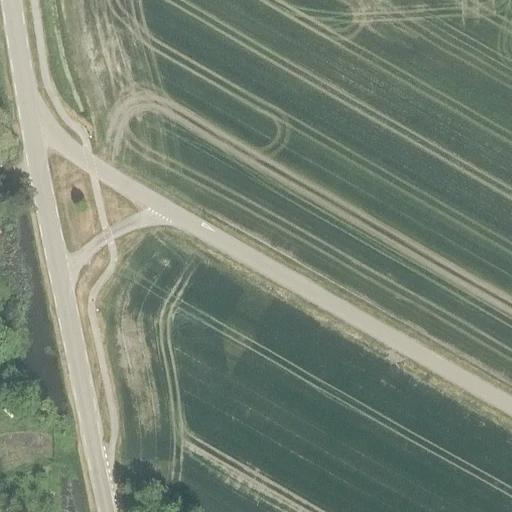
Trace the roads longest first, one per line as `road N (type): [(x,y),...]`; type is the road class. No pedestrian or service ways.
road 1 (tertiary): [(511,408),(168,212)]
road 2 (tertiary): [(108,511),(61,278)]
road 3 (tertiary): [(168,212),(89,164),(29,112)]
road 4 (tertiary): [(61,278),(29,112)]
road 5 (unclassified): [(61,278),(108,238),(168,212)]
